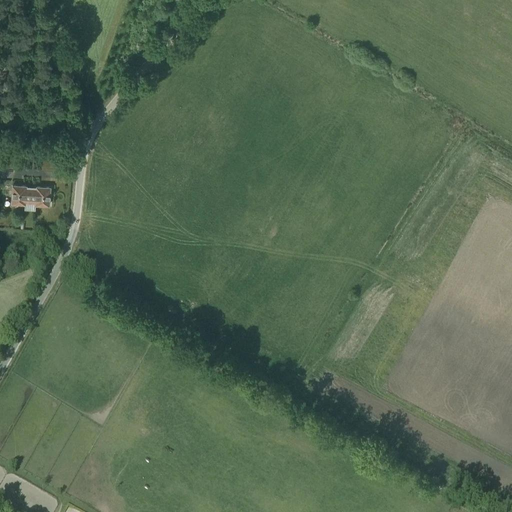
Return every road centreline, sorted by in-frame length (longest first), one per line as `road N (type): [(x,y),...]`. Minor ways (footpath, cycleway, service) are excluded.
road 1 (unclassified): [(0,371),(69,249),(87,141),(198,0)]
road 2 (track): [(87,141),(35,0)]
